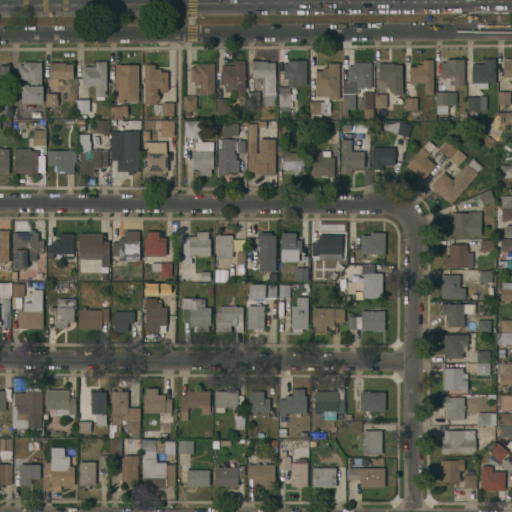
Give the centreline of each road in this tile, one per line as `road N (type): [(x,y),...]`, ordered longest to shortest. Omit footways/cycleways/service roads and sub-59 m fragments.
road 1 (residential): [(0,34),(511,32)]
road 2 (residential): [(0,201),(414,201)]
road 3 (residential): [(0,359),(412,361)]
road 4 (residential): [(414,201),(411,511)]
